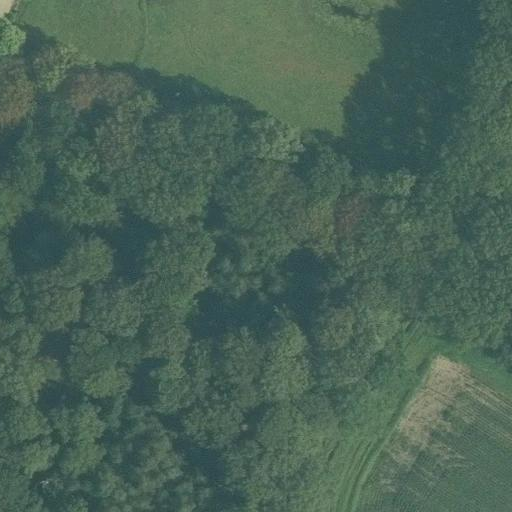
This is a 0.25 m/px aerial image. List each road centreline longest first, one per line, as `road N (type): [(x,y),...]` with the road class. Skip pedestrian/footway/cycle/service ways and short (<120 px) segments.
road 1 (unclassified): [(432,227),(0,61)]
road 2 (unclassified): [(252,511),(432,227)]
road 3 (track): [(511,22),(491,110),(432,227)]
